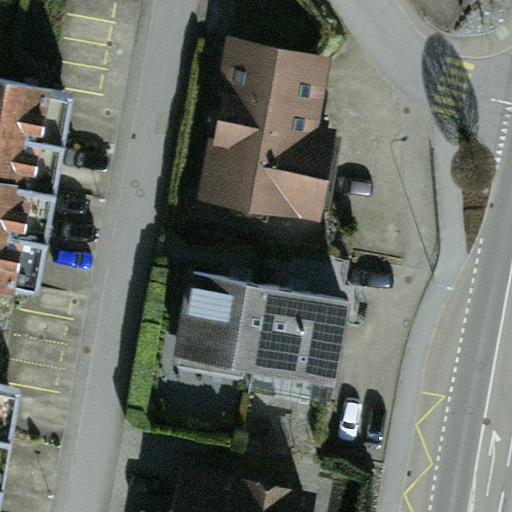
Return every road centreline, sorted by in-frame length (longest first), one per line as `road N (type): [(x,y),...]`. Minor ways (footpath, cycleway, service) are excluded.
road 1 (residential): [(179,0),(91,511)]
road 2 (residential): [(511,104),(419,72),(363,0)]
road 3 (secondary): [(483,511),(511,358)]
